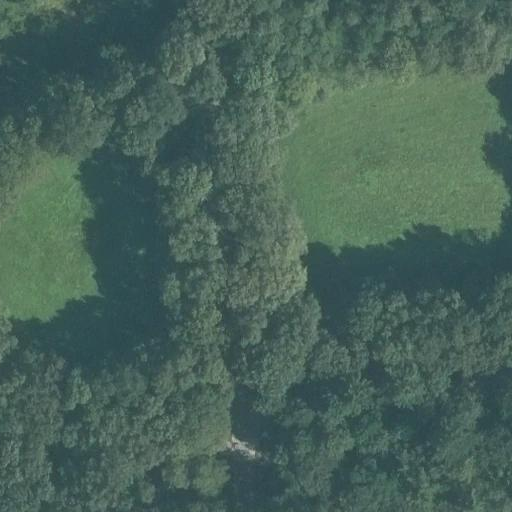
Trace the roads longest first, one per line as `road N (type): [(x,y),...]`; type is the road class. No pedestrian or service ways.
road 1 (tertiary): [(242,434),(241,336),(210,0)]
road 2 (unclassified): [(242,434),(511,348)]
road 3 (track): [(0,509),(242,434)]
road 4 (track): [(242,434),(289,452),(386,511)]
